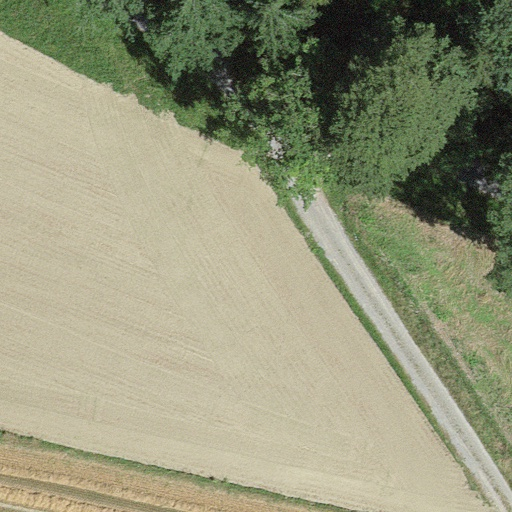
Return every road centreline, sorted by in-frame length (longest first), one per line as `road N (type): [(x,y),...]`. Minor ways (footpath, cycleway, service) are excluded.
road 1 (track): [(501,511),(225,66)]
road 2 (unclassified): [(117,0),(225,66),(511,202)]
